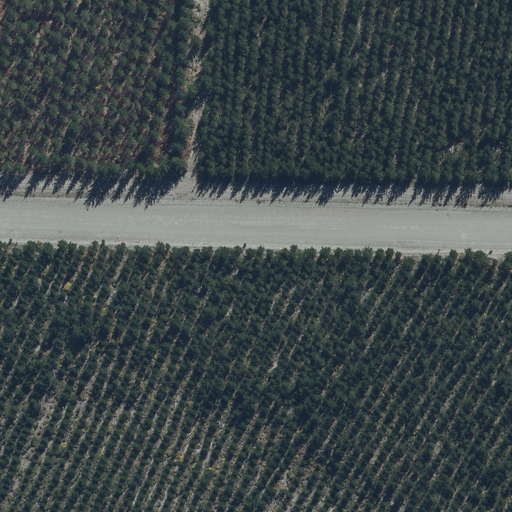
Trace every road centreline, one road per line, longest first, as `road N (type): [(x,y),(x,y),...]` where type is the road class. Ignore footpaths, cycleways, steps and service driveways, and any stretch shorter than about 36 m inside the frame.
road 1 (track): [(0,181),(511,192)]
road 2 (unclassified): [(0,220),(511,229)]
